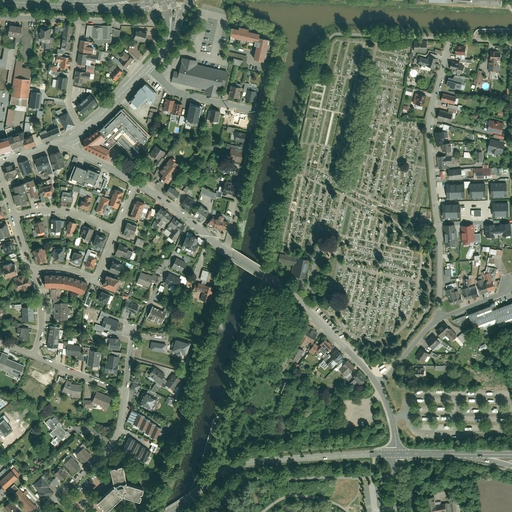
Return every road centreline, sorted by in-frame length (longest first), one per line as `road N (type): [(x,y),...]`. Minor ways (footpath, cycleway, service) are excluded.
road 1 (residential): [(450,38),(428,129),(439,319)]
road 2 (tertiary): [(166,511),(246,463),(396,453)]
road 3 (residential): [(225,247),(303,303),(379,385)]
road 4 (residential): [(41,511),(110,446),(125,392)]
road 5 (residential): [(257,109),(225,247)]
road 6 (residential): [(147,66),(182,92),(257,109)]
